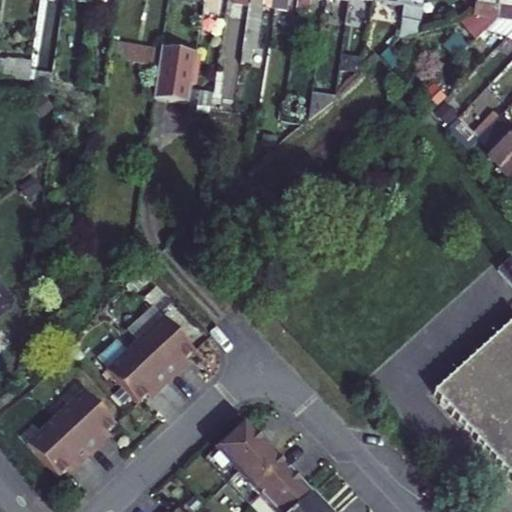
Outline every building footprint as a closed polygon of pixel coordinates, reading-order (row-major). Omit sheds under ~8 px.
[(92,10),(93,0),(83,0),(82,9),(92,10)] [(93,0),(92,10),(91,17),(104,19),(107,3),(112,4),(112,0),(93,0)] [(195,0),(194,10),(207,13),(209,0),(195,0)] [(269,0),(255,0),(253,16),(266,18),(269,0)] [(378,0),(352,0),(351,16),(361,18),(363,11),(376,13),(378,0)] [(378,0),(376,13),(386,15),(383,27),(405,30),(406,19),(399,16),(402,0),(378,0)] [(402,0),(399,16),(406,19),(405,30),(424,33),(426,20),(415,19),(417,0),(402,0)] [(426,20),(428,0),(417,0),(415,19),(426,20)] [(499,33),(499,30),(504,0),(482,0),(482,4),(479,21),(478,29),(472,36),(488,45),(499,33)] [(511,0),(504,0),(499,30),(499,33),(488,45),(486,46),(509,49),(511,46),(511,0)] [(470,20),(479,21),(482,4),(472,2),(470,20)] [(109,64),(151,66),(152,48),(109,46),(109,64)] [(248,51),(245,70),(254,72),(257,52),(248,51)] [(195,88),(200,62),(166,57),(158,110),(191,116),(195,88)] [(394,61),(385,69),(395,79),(403,71),(394,61)] [(9,68),(7,85),(32,89),(35,73),(9,68)] [(206,90),(195,88),(191,116),(201,117),(206,90)] [(463,132),(453,143),(465,156),(476,145),(463,132)] [(511,142),(490,164),(511,187),(511,142)] [(217,220),(197,239),(196,240),(209,254),(230,234),(217,220)] [(474,230),(461,241),(488,272),(501,260),(474,230)] [(495,273),(511,291),(511,262),(509,260),(495,273)] [(116,375),(148,409),(162,396),(166,400),(195,374),(191,370),(205,356),(174,322),(116,375)] [(511,336),(436,406),(511,488),(511,336)] [(37,449),(68,483),(83,469),(86,474),(115,447),(111,443),(126,430),(94,396),(37,449)] [(254,428),(251,431),(271,453),(274,450),(254,428)] [(251,431),(221,458),(241,480),(260,500),(270,511),(290,511),(313,492),(308,487),(305,490),(290,474),(275,457),(278,454),(274,450),(271,453),(251,431)] [(278,454),(275,457),(290,474),(305,490),(308,487),(278,454)] [(221,458),(212,466),(232,488),(253,511),(270,511),(260,500),(241,480),(221,458)] [(330,511),(313,492),(290,511),(330,511)]
